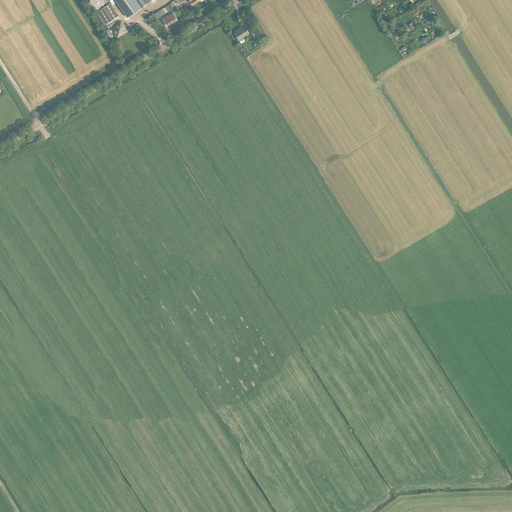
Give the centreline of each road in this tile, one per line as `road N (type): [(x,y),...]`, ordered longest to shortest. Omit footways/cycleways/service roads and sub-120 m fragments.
road 1 (tertiary): [(0,148),(238,0)]
road 2 (track): [(428,201),(372,85),(460,30),(458,0)]
